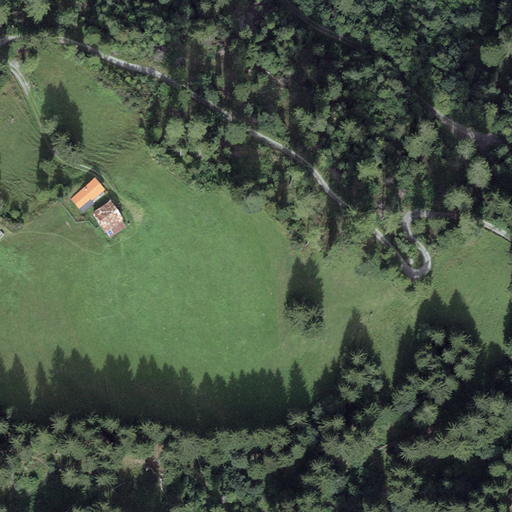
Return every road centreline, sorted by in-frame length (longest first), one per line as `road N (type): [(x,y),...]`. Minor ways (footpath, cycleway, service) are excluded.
road 1 (track): [(0,42),(69,40),(158,74),(315,172),(415,275),(429,264),(405,225),(413,208),(472,217),(511,240)]
road 2 (track): [(511,154),(444,118),(388,58),(339,30),(318,28),(287,0)]
road 3 (track): [(106,176),(69,165),(39,120),(22,74),(0,57)]
